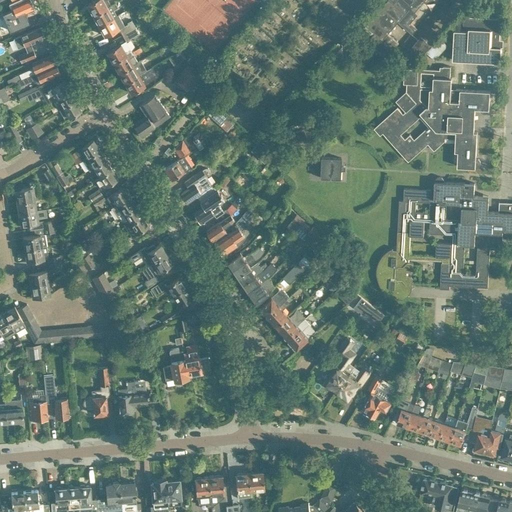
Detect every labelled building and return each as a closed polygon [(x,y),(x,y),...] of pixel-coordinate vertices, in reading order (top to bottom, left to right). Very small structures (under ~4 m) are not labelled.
[(0,23),(33,9),(29,0),(25,0),(13,5),(15,9),(1,15),(0,15),(0,23)] [(93,15),(116,2),(115,2),(111,4),(108,0),(94,0),(88,4),(93,15)] [(388,0),(383,7),(367,27),(375,34),(357,55),(367,64),(379,50),(388,57),(401,42),(390,33),(398,22),(413,34),(417,29),(411,23),(418,14),(415,12),(425,0),(388,0)] [(118,6),(116,2),(93,15),(99,25),(114,17),(117,15),(114,9),(118,6)] [(117,15),(114,17),(99,25),(105,36),(106,36),(106,35),(119,28),(125,25),(119,14),(117,15)] [(500,44),(500,40),(501,18),(469,17),(468,17),(467,17),(466,18),(465,19),(464,20),(464,21),(463,22),(463,23),(463,24),(463,25),(464,26),(465,27),(465,28),(466,28),(469,28),(469,31),(454,30),(453,60),(501,63),(501,47),(497,47),(497,43),(500,44)] [(119,28),(123,35),(136,27),(134,22),(132,20),(127,22),(128,23),(125,25),(119,28)] [(31,43),(45,37),(41,27),(21,35),(21,34),(13,37),(15,42),(18,49),(25,46),(28,51),(19,55),(22,62),(36,56),(33,49),(31,43)] [(136,27),(123,35),(126,40),(127,41),(139,33),(136,27)] [(422,56),(431,46),(420,37),(411,48),(422,56)] [(439,38),(426,53),(435,60),(448,46),(439,38)] [(132,51),(127,41),(126,40),(107,52),(113,62),(132,51)] [(139,46),(132,51),(113,62),(119,72),(134,64),(138,61),(134,55),(135,54),(142,51),(139,46)] [(180,64),(184,58),(180,50),(174,54),(180,64)] [(14,82),(56,64),(52,54),(33,62),(35,67),(16,75),(17,75),(12,77),(14,82)] [(134,64),(120,72),(126,82),(139,74),(146,70),(140,60),(138,61),(134,64)] [(37,83),(60,73),(56,64),(14,82),(18,81),(20,86),(33,80),(34,82),(37,83)] [(205,78),(188,64),(174,80),(191,94),(205,78)] [(478,132),(475,131),(475,125),(471,125),(471,119),(475,119),(476,108),(480,108),(480,109),(480,110),(481,110),(481,111),(482,111),(482,112),(483,112),(484,113),(485,113),(486,113),(487,112),(488,112),(489,111),(489,110),(490,109),(490,91),(452,89),(452,78),(450,78),(451,66),(443,66),(443,69),(405,67),(404,82),(407,83),(407,91),(396,100),(406,111),(403,114),(397,107),(374,128),(380,135),(383,133),(408,161),(428,144),(434,150),(445,140),(445,130),(455,130),(455,150),(458,150),(457,166),(476,167),(477,167),(478,167),(479,167),(479,166),(480,166),(480,165),(480,164),(481,164),(481,163),(481,162),(481,161),(480,161),(480,160),(479,159),(478,158),(477,158),(476,158),(478,132)] [(139,74),(126,82),(132,93),(145,85),(145,84),(158,76),(152,67),(146,70),(139,74)] [(53,100),(70,90),(69,89),(70,88),(68,85),(67,84),(64,80),(49,89),(45,82),(38,85),(18,94),(21,100),(41,91),(47,103),(53,100)] [(59,110),(76,100),(75,99),(76,98),(74,94),(72,94),(70,90),(53,100),(59,110)] [(147,115),(134,124),(142,135),(170,116),(155,94),(140,104),(147,115)] [(64,120),(82,110),(79,105),(80,104),(77,100),(76,100),(59,110),(64,120)] [(211,117),(227,131),(234,123),(218,109),(215,106),(208,114),(212,116),(211,117)] [(34,124),(26,128),(32,138),(40,134),(43,132),(37,122),(34,124)] [(22,140),(13,123),(7,126),(16,143),(22,140)] [(303,128),(291,134),(295,142),(307,137),(303,128)] [(83,160),(100,149),(99,148),(100,147),(97,143),(96,144),(93,139),(77,150),(83,160)] [(182,158),(165,168),(172,179),(189,168),(182,157),(192,151),(185,140),(176,149),(182,158)] [(259,142),(251,150),(264,162),(272,155),(259,142)] [(168,155),(173,150),(169,146),(164,151),(168,155)] [(89,169),(106,159),(105,158),(106,157),(104,153),(102,153),(100,149),(83,160),(89,169)] [(340,178),(341,166),(341,158),(321,157),(320,177),(340,178)] [(112,168),(109,164),(110,163),(108,159),(106,160),(106,159),(89,169),(93,175),(96,173),(98,177),(95,179),(112,168)] [(57,163),(51,166),(57,175),(62,172),(57,163)] [(184,181),(189,189),(182,194),(187,203),(201,193),(213,185),(207,175),(211,172),(207,166),(202,169),(184,181)] [(101,189),(118,178),(115,174),(116,172),(114,169),(112,169),(112,168),(95,179),(101,189)] [(48,169),(47,169),(41,173),(48,183),(54,179),(53,179),(55,178),(52,174),(51,175),(48,169)] [(227,176),(221,184),(224,187),(230,179),(227,176)] [(511,212),(499,212),(488,211),(489,196),(474,195),(475,183),(470,183),(470,187),(465,187),(465,182),(444,181),(444,180),(444,179),(444,178),(443,178),(443,177),(442,177),(441,177),(440,177),(439,177),(438,177),(437,177),(436,178),(436,179),(435,180),(435,181),(434,198),(431,198),(431,190),(404,188),(403,200),(399,200),(398,231),(397,250),(392,250),(392,248),(390,249),(388,251),(386,252),(385,253),(383,255),(382,257),(380,259),(379,261),(378,263),(378,266),(377,268),(377,270),(377,273),(377,275),(377,277),(377,280),(378,282),(379,284),(380,286),(381,288),(383,290),(384,292),(386,293),(388,295),(390,296),(392,297),(394,298),(395,298),(397,298),(399,299),(401,299),(402,298),(404,298),(405,297),(407,296),(408,295),(409,294),(402,286),(405,284),(406,284),(407,285),(410,285),(411,285),(412,284),(412,283),(413,283),(413,282),(413,278),(411,276),(410,275),(409,275),(408,275),(408,271),(409,271),(410,271),(411,271),(411,270),(413,268),(414,264),(413,263),(412,262),(411,261),(409,261),(409,259),(442,260),(442,262),(441,262),(440,288),(450,289),(450,285),(488,287),(490,246),(502,246),(503,230),(505,230),(506,231),(506,232),(506,233),(507,234),(508,235),(509,235),(510,235),(511,235),(511,234),(511,212)] [(15,189),(17,201),(36,198),(40,197),(38,181),(30,182),(30,187),(15,189)] [(112,208),(130,197),(129,196),(130,195),(128,191),(127,191),(124,187),(107,197),(113,206),(111,208),(112,208)] [(75,188),(67,192),(69,196),(77,191),(75,188)] [(92,201),(103,194),(99,188),(89,195),(92,201)] [(201,223),(214,214),(219,221),(230,214),(226,209),(224,211),(219,204),(225,200),(218,190),(201,202),(203,206),(194,213),(201,223)] [(106,199),(103,194),(92,201),(95,206),(106,199)] [(119,217),(136,206),(135,205),(136,204),(134,200),(133,201),(130,197),(112,208),(118,217),(119,217)] [(38,210),(36,198),(17,201),(19,213),(38,210)] [(499,201),(499,212),(511,212),(511,205),(507,205),(507,202),(499,201)] [(227,209),(226,209),(230,214),(219,221),(206,230),(209,233),(208,235),(210,239),(213,240),(227,231),(224,226),(234,219),(231,215),(237,208),(232,203),(227,209)] [(280,207),(287,213),(290,209),(283,203),(280,207)] [(125,227),(142,216),(139,212),(140,210),(138,207),(137,207),(136,206),(119,217),(125,227)] [(55,219),(42,221),(40,222),(39,218),(46,217),(45,209),(38,210),(19,213),(21,225),(30,224),(31,229),(43,227),(55,225),(55,219)] [(305,219),(297,213),(291,220),(299,226),(300,227),(304,221),(305,219)] [(239,228),(215,243),(223,255),(238,245),(241,243),(243,241),(244,237),(244,235),(241,231),(246,228),(244,226),(249,223),(243,214),(235,223),(239,228)] [(148,225),(145,221),(146,220),(144,217),(143,217),(142,216),(125,227),(131,236),(148,225)] [(312,228),(311,227),(304,221),(300,227),(299,226),(299,227),(306,234),(307,232),(312,228)] [(47,245),(45,233),(56,232),(56,231),(64,230),(61,225),(55,225),(43,227),(44,234),(23,237),(25,249),(47,245)] [(325,236),(313,226),(311,227),(312,228),(307,232),(319,242),(325,236)] [(75,230),(70,234),(76,244),(81,240),(75,230)] [(121,249),(131,244),(128,238),(117,244),(117,245),(114,247),(116,251),(120,248),(121,249)] [(77,250),(80,255),(90,249),(87,244),(77,250)] [(148,266),(167,254),(160,244),(155,247),(153,244),(148,247),(147,246),(129,257),(132,262),(141,256),(148,266)] [(49,257),(47,245),(25,249),(27,261),(47,258),(48,264),(61,262),(60,255),(49,257)] [(233,269),(262,249),(258,246),(243,257),(241,254),(228,262),(233,269)] [(264,250),(262,249),(233,269),(238,277),(251,268),(251,267),(249,264),(256,259),(260,256),(264,250)] [(80,255),(88,268),(95,263),(87,251),(80,255)] [(155,275),(173,263),(167,254),(148,266),(142,270),(148,279),(145,281),(148,286),(158,280),(155,275)] [(75,264),(81,273),(87,269),(81,260),(75,264)] [(298,261),(282,277),(288,284),(304,268),(298,261)] [(263,270),(268,265),(265,262),(260,266),(258,262),(251,267),(251,268),(238,277),(243,284),(263,270)] [(248,291),(268,277),(272,273),(276,268),(273,266),(270,270),(265,273),(263,270),(243,284),(248,291)] [(29,273),(31,285),(48,282),(46,270),(29,273)] [(106,277),(103,272),(92,278),(95,283),(106,277)] [(186,285),(188,284),(185,278),(183,280),(180,275),(173,280),(170,276),(163,280),(166,285),(163,287),(169,297),(172,295),(187,286),(186,285)] [(328,279),(336,289),(341,284),(333,275),(328,279)] [(109,283),(106,277),(95,283),(98,289),(109,283)] [(274,286),(273,284),(268,277),(248,291),(256,304),(264,297),(274,286)] [(296,277),(292,284),(299,288),(303,281),(296,277)] [(162,285),(158,280),(148,286),(143,289),(147,295),(162,285)] [(51,281),(48,282),(31,285),(31,286),(30,286),(31,291),(32,291),(33,297),(50,294),(49,290),(52,290),(51,281)] [(112,288),(109,283),(98,289),(101,294),(112,288)] [(342,285),(341,287),(351,298),(355,295),(351,290),(344,284),(342,285)] [(185,301),(193,296),(187,286),(172,295),(176,301),(174,302),(176,306),(161,317),(165,323),(189,307),(185,301)] [(115,293),(112,288),(101,294),(104,299),(115,293)] [(271,297),(259,308),(267,316),(287,299),(279,290),(271,297)] [(118,298),(115,293),(104,299),(107,304),(118,298)] [(360,297),(353,307),(377,324),(384,314),(360,297)] [(121,304),(118,298),(107,304),(110,310),(121,304)] [(287,299),(267,316),(275,325),(276,327),(283,321),(281,320),(288,314),(283,308),(290,302),(287,299)] [(30,309),(27,304),(17,309),(19,315),(30,309)] [(19,315),(17,309),(15,306),(4,312),(15,332),(26,326),(25,325),(22,320),(19,315)] [(283,321),(276,327),(284,336),(304,318),(305,317),(297,307),(295,311),(289,315),(288,314),(281,320),(283,321)] [(33,314),(30,309),(19,315),(22,320),(33,314)] [(15,332),(4,312),(0,314),(0,329),(2,333),(5,338),(15,332)] [(36,320),(33,314),(22,320),(25,325),(36,320)] [(187,317),(177,319),(178,330),(188,328),(187,317)] [(316,331),(304,318),(284,336),(296,349),(300,347),(307,340),(313,334),(316,331)] [(28,331),(39,325),(36,320),(25,325),(26,326),(28,331)] [(397,333),(406,336),(410,325),(402,322),(397,333)] [(129,334),(120,323),(110,324),(111,336),(109,336),(110,344),(134,342),(129,334)] [(41,330),(39,325),(28,331),(31,336),(41,330)] [(51,341),(50,329),(41,330),(31,336),(35,343),(51,341)] [(338,391),(351,373),(350,373),(354,367),(348,363),(355,354),(348,349),(353,342),(350,340),(351,339),(349,339),(346,338),(336,351),(343,356),(341,359),(342,360),(326,383),(327,384),(327,385),(331,387),(333,388),(333,387),(334,387),(334,388),(338,391)] [(23,344),(20,339),(14,342),(17,347),(23,344)] [(307,340),(300,347),(306,351),(312,344),(307,340)] [(42,357),(41,344),(25,346),(27,359),(42,357)] [(210,369),(207,358),(199,359),(198,357),(197,357),(196,346),(187,348),(187,351),(184,351),(188,374),(201,371),(210,369)] [(188,374),(184,351),(180,352),(179,347),(171,349),(169,351),(171,360),(170,360),(171,364),(163,366),(165,380),(174,379),(174,380),(189,377),(188,374)] [(431,356),(432,356),(434,349),(430,347),(427,347),(418,363),(428,367),(431,356)] [(438,370),(441,359),(432,356),(431,356),(428,367),(438,370)] [(451,370),(453,363),(441,359),(438,370),(449,374),(451,370)] [(461,373),(465,362),(466,361),(454,360),(453,364),(453,363),(451,370),(461,373)] [(488,365),(465,362),(461,373),(472,377),(474,371),(486,374),(488,365)] [(354,368),(351,373),(338,391),(343,393),(342,395),(343,396),(347,399),(347,398),(349,399),(370,368),(371,367),(370,366),(369,367),(365,364),(360,371),(354,368)] [(369,381),(371,382),(372,383),(377,373),(380,367),(378,365),(374,373),(369,381)] [(511,381),(511,367),(505,367),(502,381),(511,381)] [(110,395),(108,373),(108,368),(100,368),(101,389),(92,390),(92,396),(87,397),(85,398),(84,401),(84,404),(85,406),(86,408),(88,409),(90,409),(92,409),(93,409),(94,414),(96,414),(97,415),(100,415),(101,414),(107,413),(106,395),(110,395)] [(27,392),(25,372),(19,373),(20,393),(27,392)] [(53,373),(44,374),(46,393),(46,400),(47,400),(47,403),(51,403),(52,406),(54,406),(56,418),(62,417),(62,419),(68,418),(68,417),(69,417),(67,397),(57,398),(56,385),(53,386),(53,379),(53,373)] [(383,376),(377,373),(372,383),(371,382),(362,399),(366,401),(362,408),(367,411),(367,412),(376,417),(381,408),(387,412),(392,403),(395,404),(397,398),(389,394),(387,399),(380,395),(383,388),(379,385),(382,379),(382,378),(383,376)] [(147,402),(146,393),(150,392),(149,380),(146,380),(146,377),(139,378),(140,381),(127,382),(128,388),(119,389),(119,388),(114,388),(115,396),(119,396),(120,411),(120,412),(133,411),(133,404),(147,402)] [(47,403),(47,400),(46,400),(46,393),(39,393),(39,396),(33,396),(33,401),(29,401),(30,420),(48,418),(47,403)] [(408,426),(415,403),(409,401),(402,398),(398,405),(402,407),(397,422),(402,423),(402,425),(405,426),(407,425),(408,426)] [(419,429),(423,415),(419,414),(421,405),(415,403),(408,426),(412,427),(413,429),(416,430),(418,429),(419,429)] [(23,421),(22,406),(5,407),(6,422),(8,422),(8,424),(15,423),(15,421),(23,421)] [(430,433),(434,419),(429,417),(432,409),(426,407),(423,415),(419,429),(423,431),(424,432),(427,433),(428,432),(430,433)] [(472,429),(478,410),(473,408),(471,416),(468,423),(458,420),(456,426),(451,440),(452,441),(455,442),(456,442),(462,444),(468,428),(472,429)] [(485,452),(490,433),(485,432),(489,420),(488,419),(489,413),(478,410),(472,429),(472,432),(479,434),(478,438),(475,449),(477,450),(478,451),(482,452),(483,451),(485,452)] [(490,433),(485,452),(487,452),(488,453),(492,454),(493,454),(496,454),(498,446),(500,447),(503,437),(506,425),(509,412),(506,412),(503,412),(501,413),(499,415),(498,418),(499,418),(498,423),(495,434),(490,433)] [(440,436),(445,422),(434,419),(430,433),(431,434),(434,436),(435,435),(440,436)] [(451,440),(456,426),(445,422),(440,436),(441,436),(441,438),(444,439),(446,438),(451,440)] [(506,437),(501,456),(505,457),(504,458),(511,460),(511,433),(509,438),(506,437)] [(264,489),(263,471),(249,473),(251,490),(264,489)] [(251,490),(249,473),(235,474),(237,497),(251,496),(251,490)] [(222,475),(208,477),(210,494),(211,503),(212,506),(213,505),(223,497),(224,498),(224,493),(222,475)] [(208,477),(195,478),(196,496),(197,496),(198,504),(199,504),(211,503),(210,494),(208,477)] [(425,478),(421,493),(438,497),(436,506),(454,511),(460,487),(425,478)] [(168,505),(165,479),(151,480),(151,481),(153,481),(153,482),(151,482),(153,501),(154,500),(154,506),(168,505)] [(181,503),(178,480),(165,481),(165,479),(168,505),(181,503)] [(122,501),(120,483),(119,483),(119,482),(113,483),(113,484),(106,484),(107,498),(99,499),(100,511),(108,511),(108,509),(122,507),(122,501)] [(136,511),(134,482),(120,483),(122,501),(122,507),(123,511),(136,511)] [(310,511),(311,511),(319,510),(321,511),(329,511),(331,511),(329,508),(337,486),(327,482),(321,500),(320,499),(314,505),(310,505),(309,502),(301,504),(301,506),(289,508),(289,506),(279,508),(279,511),(310,511)] [(91,500),(90,486),(84,486),(83,485),(79,485),(78,487),(80,511),(100,511),(99,499),(91,500)] [(67,487),(66,488),(68,511),(80,511),(78,487),(72,487),(71,486),(68,486),(67,487)] [(51,511),(68,511),(66,488),(60,488),(59,487),(56,487),(55,488),(54,488),(55,502),(51,503),(51,511)] [(466,511),(471,491),(469,490),(467,488),(464,487),(462,489),(457,509),(466,511)] [(49,511),(49,503),(39,504),(37,490),(24,491),(26,511),(49,511)] [(477,511),(478,509),(481,493),(479,491),(477,490),(475,492),(471,491),(466,511),(477,511)] [(26,511),(24,491),(11,493),(12,503),(2,504),(2,510),(1,511),(26,511)] [(486,511),(491,496),(488,495),(486,492),(484,492),(482,493),(481,493),(478,509),(482,510),(481,511),(486,511)] [(496,511),(500,498),(499,497),(497,495),(495,495),(494,496),(491,496),(486,511),(496,511)] [(505,511),(509,500),(507,499),(506,497),(503,496),(501,498),(500,498),(496,511),(505,511)] [(330,511),(329,511),(373,511),(365,506),(364,508),(356,500),(345,511),(343,509),(340,511),(339,511),(333,505),(329,509),(331,511),(330,511)]
